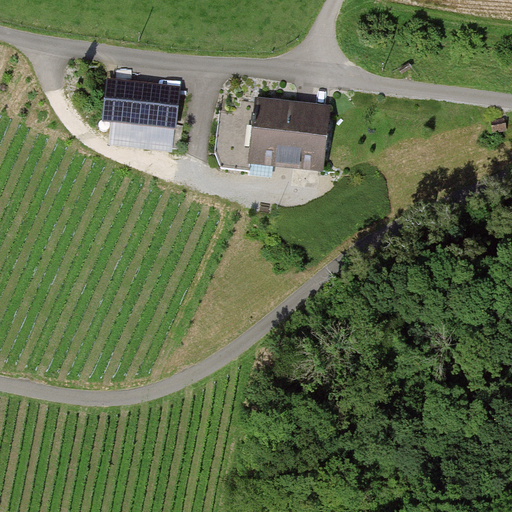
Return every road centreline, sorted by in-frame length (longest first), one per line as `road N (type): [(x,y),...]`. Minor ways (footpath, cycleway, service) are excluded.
road 1 (unclassified): [(511,177),(408,222),(175,389),(127,401),(0,379)]
road 2 (track): [(0,35),(511,102)]
